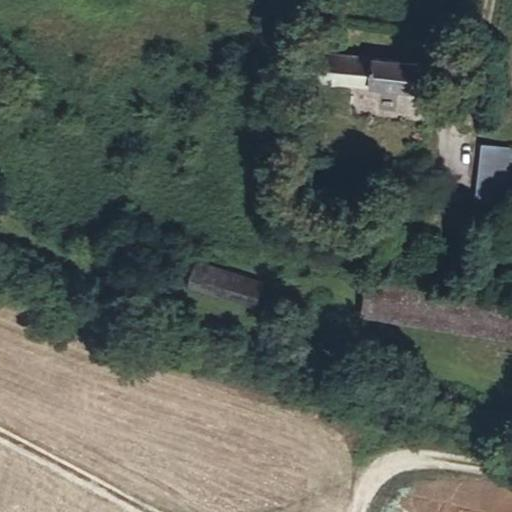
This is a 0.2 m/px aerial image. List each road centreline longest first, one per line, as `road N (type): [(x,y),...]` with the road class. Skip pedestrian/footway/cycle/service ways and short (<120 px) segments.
road 1 (track): [(511,460),(379,449),(363,462),(353,511)]
road 2 (track): [(150,511),(0,434)]
